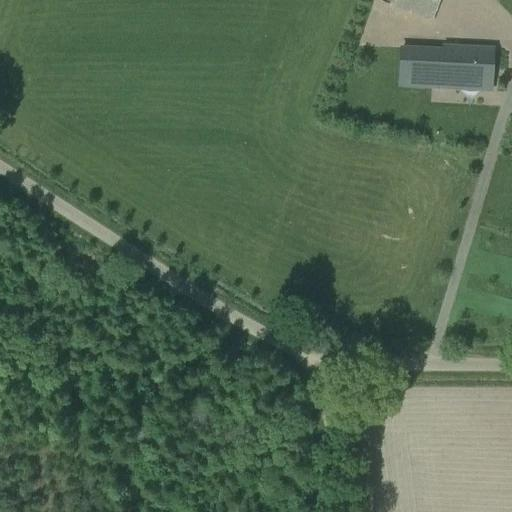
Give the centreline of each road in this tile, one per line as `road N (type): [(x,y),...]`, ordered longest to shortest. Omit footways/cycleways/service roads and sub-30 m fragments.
road 1 (tertiary): [(511,364),(349,363),(298,353),(0,165)]
road 2 (track): [(340,511),(319,359)]
